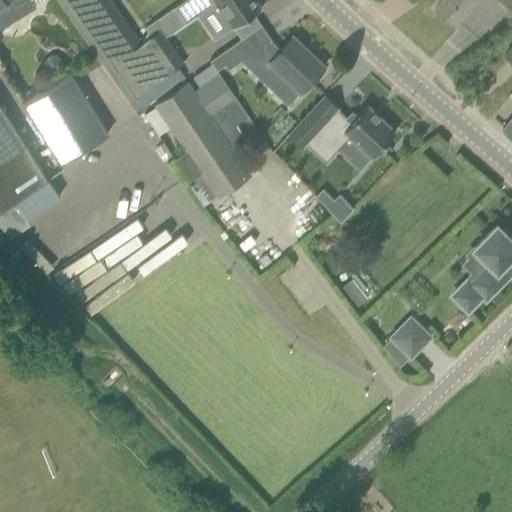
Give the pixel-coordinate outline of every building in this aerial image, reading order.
[(0,0),(0,34),(1,34),(0,32),(0,28),(35,7),(30,0),(0,0)] [(109,0),(57,0),(106,69),(128,100),(182,63),(163,36),(159,30),(151,36),(140,44),(109,0)] [(182,0),(144,27),(151,36),(159,30),(163,36),(184,21),(185,23),(209,6),(226,29),(232,25),(233,26),(233,27),(261,8),(260,7),(260,8),(254,0),(182,0)] [(440,0),(434,8),(453,23),(465,8),(472,0),(440,0)] [(260,24),(217,54),(218,54),(224,63),(228,69),(242,60),(273,90),(285,78),(299,92),(324,65),(323,64),(323,65),(293,36),(292,35),(278,50),(269,41),(271,39),(260,24)] [(511,44),(502,56),(511,63),(511,44)] [(215,69),(224,63),(218,54),(217,54),(209,60),(215,69)] [(176,67),(128,100),(135,111),(184,77),(176,67)] [(70,72),(22,101),(59,162),(107,133),(70,72)] [(187,80),(154,103),(185,149),(174,157),(189,180),(201,172),(217,196),(250,173),(234,150),(245,143),(235,127),(247,119),(217,75),(194,91),(187,80)] [(511,89),(509,94),(511,96),(511,116),(501,129),(511,137),(511,89)] [(325,94),(288,133),(301,146),(306,141),(325,160),(344,139),(353,147),(357,143),(371,156),(394,131),(366,105),(355,116),(351,112),(346,119),(336,109),(338,107),(325,94)] [(0,210),(15,200),(47,177),(25,144),(3,109),(0,104),(0,210)] [(0,223),(10,234),(14,231),(28,221),(26,217),(59,194),(47,177),(15,200),(0,210),(0,223)] [(353,207),(339,192),(333,198),(322,187),(315,195),(340,220),(353,207)] [(466,278),(450,294),(467,310),(482,295),(485,298),(511,270),(511,240),(511,239),(511,238),(511,237),(505,231),(504,233),(495,225),(473,248),(488,263),(470,282),(466,278)] [(388,333),(390,336),(409,354),(410,355),(431,333),(409,312),(388,333)] [(409,354),(390,336),(383,344),(399,364),(409,354)]
